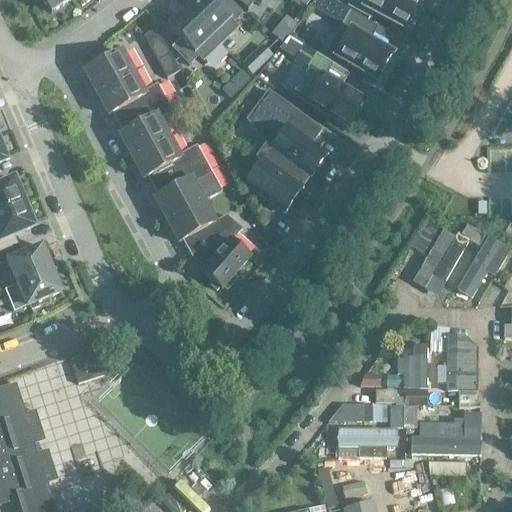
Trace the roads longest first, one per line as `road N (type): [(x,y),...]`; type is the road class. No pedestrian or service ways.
road 1 (residential): [(130,326),(181,358),(197,359),(225,343),(359,174),(465,0)]
road 2 (unclassified): [(237,511),(394,319),(473,318),(486,336),(488,429),(495,452),(511,467)]
road 3 (residential): [(130,326),(162,295),(168,272),(48,59)]
road 4 (residential): [(13,75),(130,326)]
